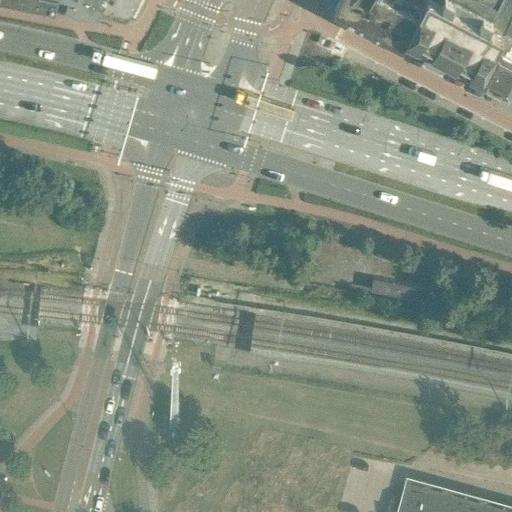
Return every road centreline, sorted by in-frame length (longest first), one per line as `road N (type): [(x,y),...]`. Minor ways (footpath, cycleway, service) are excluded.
road 1 (tertiary): [(156,131),(91,392),(86,457)]
road 2 (tertiary): [(86,457),(124,378),(197,144)]
road 3 (primary): [(197,144),(511,234)]
road 4 (primary): [(511,189),(214,99)]
road 5 (residential): [(511,123),(314,20),(311,0)]
road 6 (primary): [(169,85),(0,38)]
road 7 (primary): [(0,89),(156,131)]
